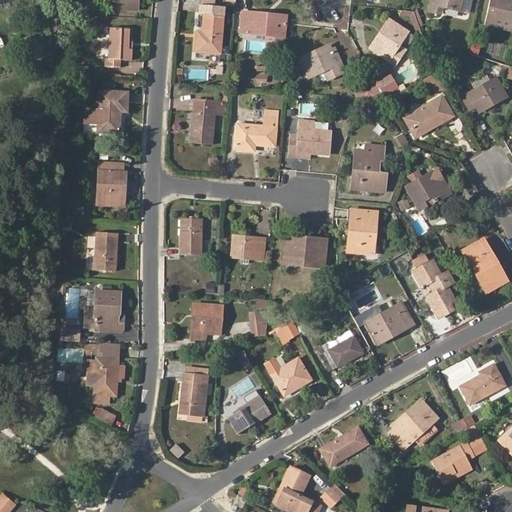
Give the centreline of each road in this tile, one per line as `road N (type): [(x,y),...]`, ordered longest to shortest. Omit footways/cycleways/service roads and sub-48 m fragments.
road 1 (residential): [(511,314),(398,370),(207,491)]
road 2 (residential): [(137,449),(150,364),(154,181)]
road 3 (residential): [(154,181),(167,0)]
road 4 (residential): [(308,196),(154,181)]
